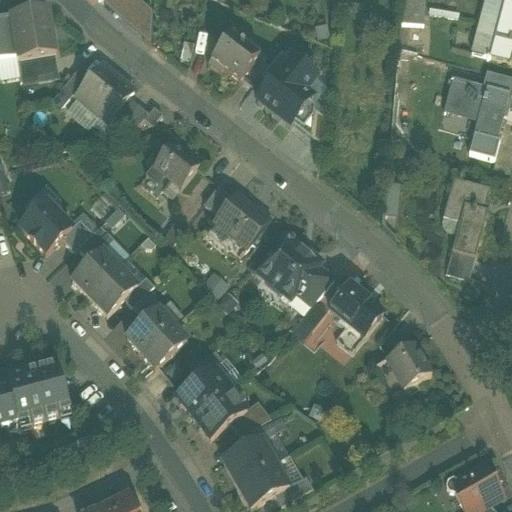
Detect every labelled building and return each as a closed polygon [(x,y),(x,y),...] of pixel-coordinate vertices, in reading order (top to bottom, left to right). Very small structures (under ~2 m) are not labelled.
[(150,50),(152,16),(133,0),(108,0),(101,8),(150,50)] [(423,33),(425,0),(401,0),(399,32),(423,33)] [(489,64),(491,64),(506,7),(487,3),(472,59),(488,64),(487,65),(489,66),(489,64)] [(511,9),(506,7),(491,64),(511,69),(511,9)] [(47,17),(11,24),(18,64),(17,64),(18,68),(54,61),(47,17)] [(0,66),(3,66),(17,64),(18,64),(11,24),(10,24),(0,26),(0,66)] [(223,76),(239,88),(243,83),(258,64),(259,63),(232,41),(208,71),(219,81),(223,76)] [(290,64),(281,56),(269,72),(261,81),(261,82),(270,89),(290,64)] [(59,86),(54,61),(18,68),(19,77),(22,92),(59,86)] [(18,68),(17,64),(3,66),(5,80),(19,77),(18,68)] [(243,83),(254,91),(261,82),(261,81),(269,72),(258,64),(243,83)] [(270,89),(256,107),(289,134),(293,129),(308,110),(312,105),(304,98),(315,84),(290,64),(270,89)] [(78,105),(107,129),(113,122),(128,103),(133,97),(102,71),(76,103),(78,105)] [(63,93),(72,101),(87,83),(78,75),(63,93)] [(482,93),(511,102),(511,85),(486,78),(482,93)] [(316,107),(327,93),(315,84),(304,98),(312,105),(308,110),(319,118),(323,113),(316,107)] [(473,141),(496,147),(496,146),(505,115),(508,115),(511,102),(482,93),(453,85),(445,113),(478,122),(476,128),(473,141)] [(72,101),(63,93),(50,108),(59,116),(72,101)] [(113,122),(123,130),(138,111),(128,103),(113,122)] [(107,129),(78,105),(66,119),(87,138),(91,133),(99,139),(107,129)] [(321,151),(324,123),(319,118),(308,110),(293,129),(321,151)] [(148,120),(138,111),(123,130),(133,138),(142,127),(148,120)] [(142,127),(150,134),(162,119),(154,112),(148,120),(142,127)] [(443,119),(476,128),(478,122),(445,113),(443,119)] [(496,146),(496,147),(473,141),(468,160),(493,167),(499,146),(496,146)] [(179,195),(180,196),(200,171),(188,162),(187,163),(177,155),(178,154),(172,149),(152,173),(170,188),(171,187),(180,194),(179,195)] [(145,182),(163,197),(170,188),(152,173),(145,182)] [(452,259),(475,265),(488,218),(484,217),(490,195),(453,185),(445,217),(462,222),(460,229),(452,259)] [(173,205),(180,196),(179,195),(180,194),(171,187),(170,188),(163,197),(173,205)] [(383,218),(398,219),(400,191),(385,189),(383,218)] [(45,190),(25,210),(25,230),(46,209),(57,221),(62,217),(60,206),(45,190)] [(204,210),(219,223),(234,205),(218,191),(204,210)] [(235,247),(246,256),(269,228),(237,201),(234,205),(219,223),(214,230),(235,247)] [(20,235),(45,261),(60,246),(71,235),(57,221),(46,209),(25,230),(20,235)] [(462,222),(445,217),(442,224),(460,229),(462,222)] [(398,219),(383,218),(382,229),(396,242),(398,219)] [(74,260),(78,256),(92,241),(79,227),(71,235),(60,246),(74,260)] [(162,245),(172,252),(185,234),(176,227),(162,245)] [(235,247),(214,230),(203,243),(223,261),(235,247)] [(100,233),(97,236),(111,250),(114,247),(100,233)] [(97,236),(92,241),(78,256),(91,269),(102,258),(111,250),(97,236)] [(282,299),(290,305),(295,299),(317,272),(320,268),(308,259),(304,259),(298,255),(298,250),(294,248),(294,244),(291,241),(287,240),(284,241),(282,245),(282,249),(273,261),(270,261),(268,263),(267,266),(267,268),(258,279),(265,285),(265,289),(278,300),(283,299),(282,299)] [(126,264),(111,250),(102,258),(117,273),(126,264)] [(304,259),(308,259),(298,250),(298,255),(304,259)] [(71,288),(86,303),(117,273),(102,258),(91,269),(71,288)] [(445,282),(468,288),(475,265),(452,259),(445,282)] [(295,299),(312,312),(313,311),(333,285),(317,272),(295,299)] [(136,293),(117,273),(86,303),(106,323),(124,306),(137,293),(136,293)] [(214,277),(202,291),(217,304),(229,290),(214,277)] [(124,306),(132,315),(149,298),(154,294),(145,285),(136,293),(137,293),(124,306)] [(364,305),(348,291),(329,315),(335,321),(363,344),(383,320),(382,319),(381,320),(363,306),(364,305)] [(149,298),(132,315),(145,328),(158,316),(162,313),(149,298)] [(286,310),(303,323),(312,312),(295,299),(290,305),(286,310)] [(168,307),(162,313),(158,316),(172,332),(182,323),(168,307)] [(303,323),(291,338),(303,347),(325,321),(313,311),(312,312),(303,323)] [(126,344),(140,360),(172,332),(158,316),(145,328),(126,344)] [(345,335),(336,346),(351,359),(363,344),(335,321),(332,325),(345,335)] [(186,349),(172,332),(140,360),(154,376),(186,349)] [(385,368),(403,398),(430,383),(413,352),(385,368)] [(189,379),(196,388),(212,376),(213,376),(222,369),(214,359),(189,379)] [(225,366),(222,369),(213,376),(229,398),(242,388),(225,366)] [(0,432),(17,428),(18,430),(27,427),(29,433),(60,425),(58,419),(68,416),(56,372),(37,377),(36,372),(23,375),(25,380),(6,385),(8,393),(0,395),(0,432)] [(176,404),(193,426),(229,398),(213,376),(212,376),(196,388),(176,404)] [(245,419),(229,398),(193,426),(210,448),(229,433),(246,420),(245,419)] [(229,433),(239,445),(270,427),(257,410),(245,419),(246,420),(229,433)] [(276,439),(270,427),(239,445),(245,456),(260,447),(261,448),(276,439)] [(222,469),(236,493),(274,471),(261,448),(260,447),(245,456),(222,469)] [(288,463),(274,471),(288,495),(302,487),(288,463)] [(288,495),(274,471),(236,493),(246,511),(259,511),(274,503),(288,496),(288,495)] [(460,511),(489,511),(498,508),(502,505),(499,501),(496,495),(497,494),(491,484),(490,485),(483,473),(457,487),(452,486),(447,489),(445,494),(448,499),(453,500),(460,511)] [(274,503),(279,511),(285,511),(312,497),(305,485),(302,487),(288,495),(288,496),(274,503)] [(131,511),(127,503),(108,511),(131,511)]
